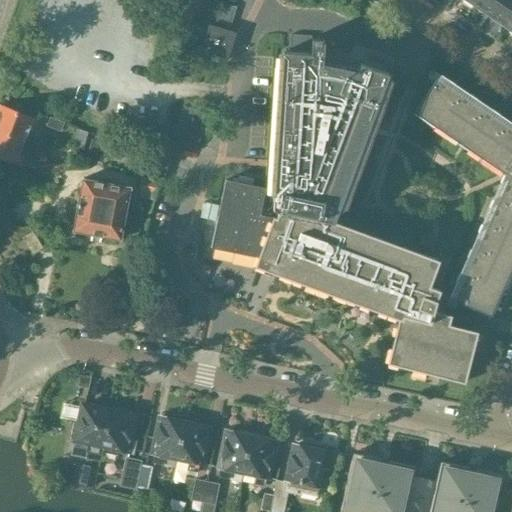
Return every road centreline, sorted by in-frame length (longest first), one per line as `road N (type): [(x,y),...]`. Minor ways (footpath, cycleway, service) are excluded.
road 1 (residential): [(489,440),(98,353),(0,367)]
road 2 (residential): [(511,75),(400,0)]
